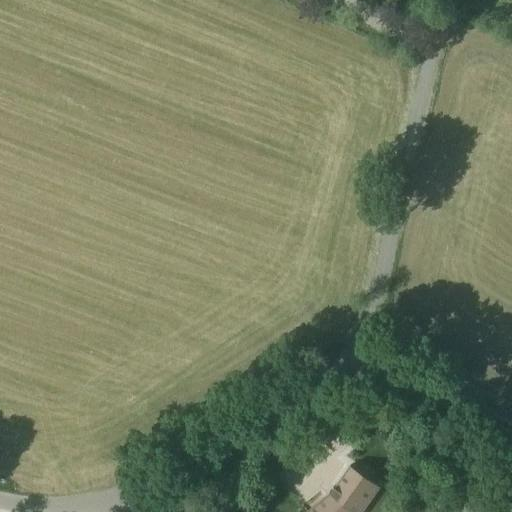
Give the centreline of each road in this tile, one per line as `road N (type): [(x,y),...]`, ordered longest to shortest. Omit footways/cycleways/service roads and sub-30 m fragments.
road 1 (unclassified): [(0,503),(56,510),(111,498),(300,388),(362,376)]
road 2 (unclassified): [(362,376),(439,0)]
road 3 (unclassified): [(511,415),(431,380),(362,376)]
